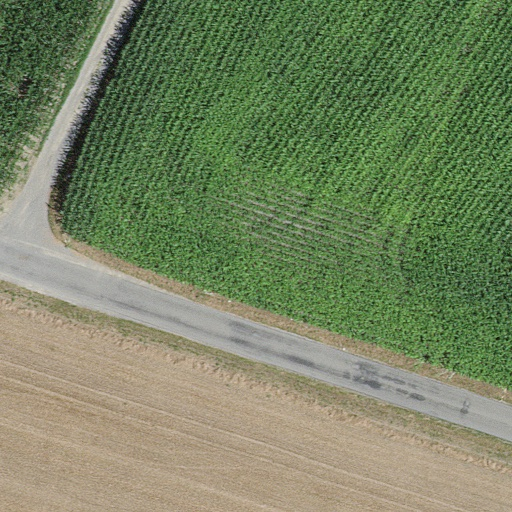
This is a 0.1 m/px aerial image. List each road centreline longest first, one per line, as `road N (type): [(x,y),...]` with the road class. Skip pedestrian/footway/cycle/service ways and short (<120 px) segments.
road 1 (unclassified): [(511,428),(0,257)]
road 2 (track): [(121,0),(0,240)]
